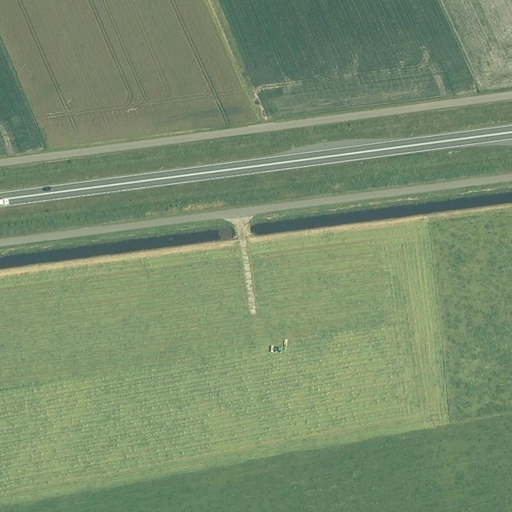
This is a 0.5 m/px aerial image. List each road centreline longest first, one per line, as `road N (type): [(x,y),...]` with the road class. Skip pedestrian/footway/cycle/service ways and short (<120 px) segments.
road 1 (unclassified): [(511,94),(0,162)]
road 2 (unclassified): [(511,177),(0,243)]
road 3 (trunk): [(0,200),(511,134)]
